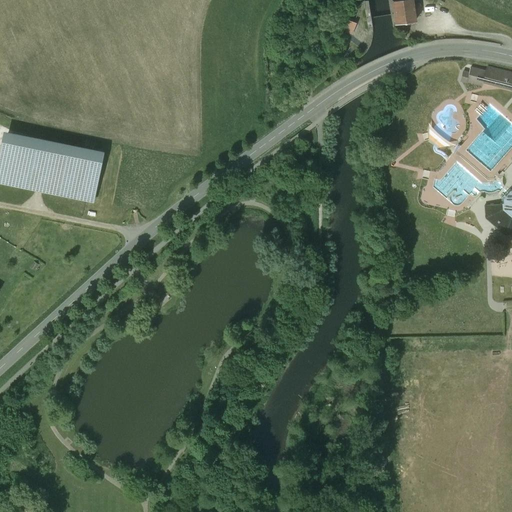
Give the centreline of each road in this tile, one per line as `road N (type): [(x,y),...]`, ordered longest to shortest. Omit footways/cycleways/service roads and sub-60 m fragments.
road 1 (tertiary): [(511,56),(468,49),(411,54),(339,89),(145,237),(0,368)]
road 2 (track): [(207,511),(204,468),(313,307),(320,140),(307,92),(353,47),(360,6)]
road 3 (track): [(0,205),(145,237)]
